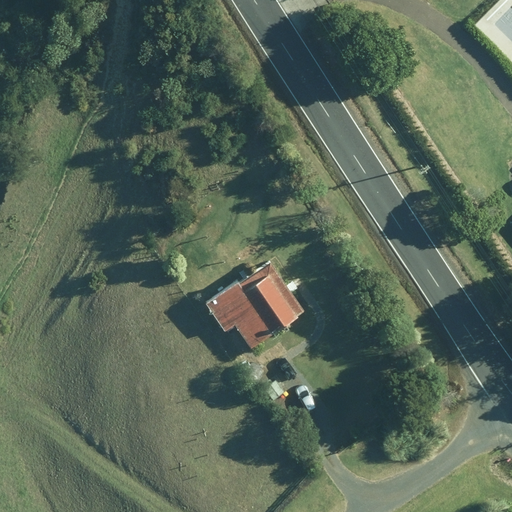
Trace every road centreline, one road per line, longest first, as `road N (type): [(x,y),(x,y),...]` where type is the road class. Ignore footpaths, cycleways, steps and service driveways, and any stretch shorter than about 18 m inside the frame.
road 1 (tertiary): [(254,0),(511,391)]
road 2 (unclassified): [(511,406),(374,511)]
